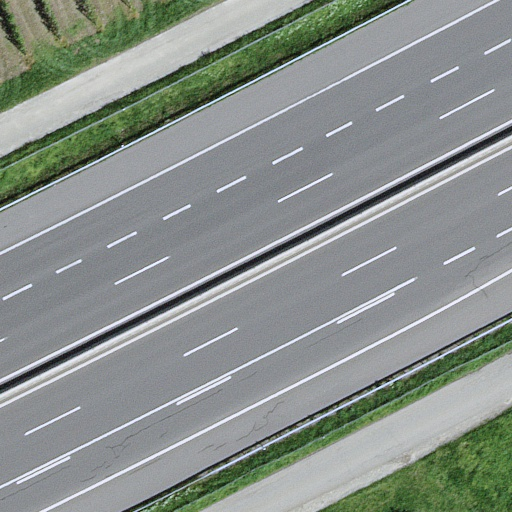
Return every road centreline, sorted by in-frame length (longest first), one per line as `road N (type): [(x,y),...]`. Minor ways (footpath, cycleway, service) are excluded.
road 1 (motorway): [(0,450),(511,190)]
road 2 (motorway): [(511,77),(0,336)]
road 3 (unclassified): [(511,374),(242,511)]
road 4 (unclassified): [(0,135),(270,0)]
